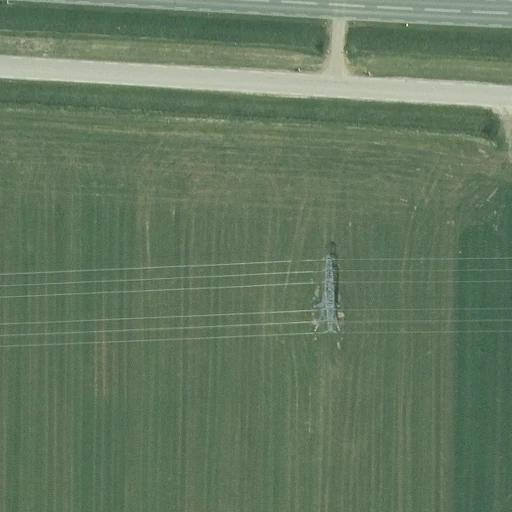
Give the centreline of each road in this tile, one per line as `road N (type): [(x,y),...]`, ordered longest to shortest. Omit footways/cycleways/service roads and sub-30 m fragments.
road 1 (unclassified): [(0,67),(511,98)]
road 2 (primary): [(511,13),(241,0)]
